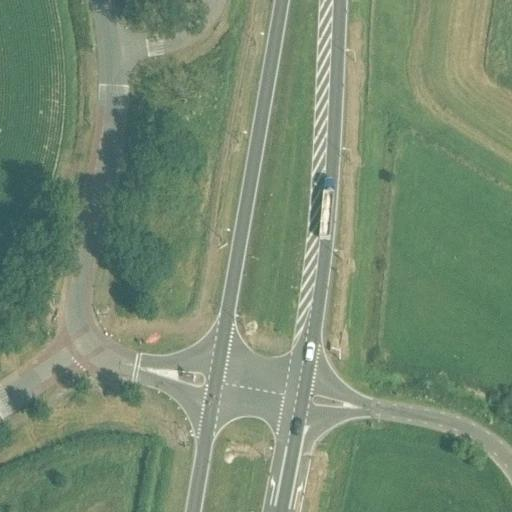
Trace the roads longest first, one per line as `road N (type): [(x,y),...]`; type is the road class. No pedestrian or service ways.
road 1 (primary): [(303,384),(322,256),(338,0)]
road 2 (primary): [(283,0),(219,366)]
road 3 (tertiary): [(85,342),(75,297),(114,108),(114,57)]
road 4 (unclassified): [(511,467),(467,428),(372,410)]
road 5 (unclassified): [(218,0),(197,28),(114,57)]
